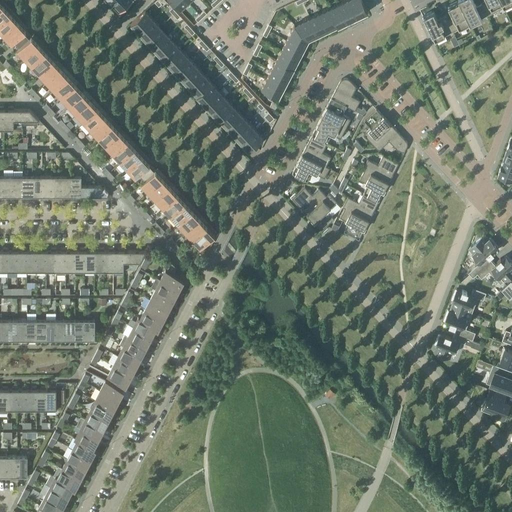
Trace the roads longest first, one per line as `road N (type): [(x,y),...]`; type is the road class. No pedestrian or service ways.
road 1 (residential): [(329,44),(82,511)]
road 2 (residential): [(105,511),(341,57)]
road 3 (residential): [(487,185),(350,34)]
road 4 (residential): [(341,57),(474,201)]
road 5 (residential): [(474,201),(413,354)]
road 6 (residential): [(31,102),(138,221)]
road 7 (residential): [(0,220),(138,221)]
